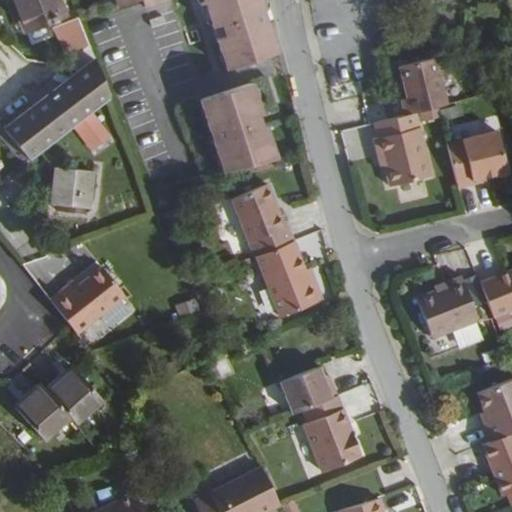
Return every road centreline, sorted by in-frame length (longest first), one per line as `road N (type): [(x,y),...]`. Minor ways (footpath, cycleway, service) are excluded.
road 1 (residential): [(449,511),(354,259)]
road 2 (residential): [(354,259),(282,0)]
road 3 (residential): [(511,221),(354,259)]
